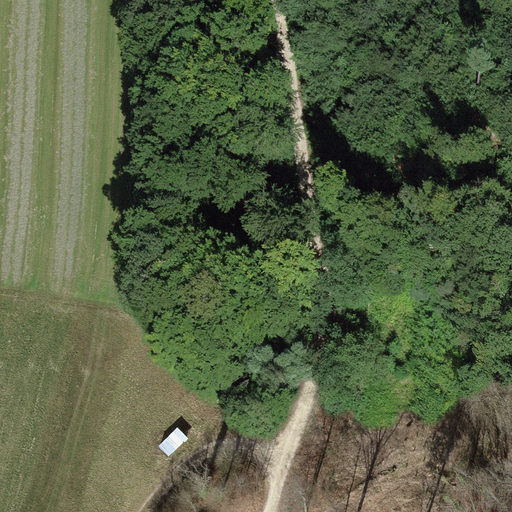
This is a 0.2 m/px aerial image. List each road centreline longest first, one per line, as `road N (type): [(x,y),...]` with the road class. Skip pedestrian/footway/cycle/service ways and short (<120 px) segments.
road 1 (track): [(277,0),(326,317),(319,365),(286,461)]
road 2 (track): [(0,294),(245,323),(256,340),(248,446)]
road 3 (track): [(286,461),(241,444),(212,448),(143,511)]
